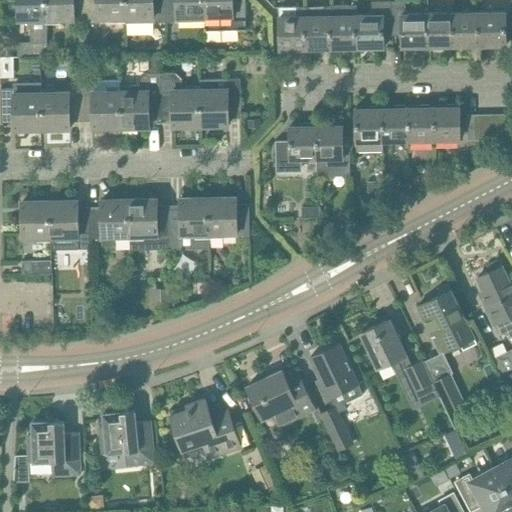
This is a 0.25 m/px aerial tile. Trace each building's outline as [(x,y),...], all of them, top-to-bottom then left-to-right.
[(18,0),(19,20),(31,20),(31,43),(18,43),(18,56),(47,56),(46,19),(46,0),(18,0)] [(74,24),(86,24),(85,0),(46,0),(46,19),(74,19),(74,24)] [(100,18),(125,17),(125,0),(85,0),(86,24),(100,23),(100,18)] [(153,22),(166,21),(165,0),(125,0),(125,17),(153,16),(153,22)] [(165,0),(166,21),(179,21),(179,16),(205,15),(204,0),(165,0)] [(204,0),(205,15),(205,30),(246,30),(245,0),(204,0)] [(384,35),(393,35),(392,1),(372,1),(373,14),(357,14),(357,48),(360,48),(360,51),(371,50),(371,48),(384,48),(384,35)] [(479,12),(480,46),(483,46),(483,48),(493,48),(493,45),(506,45),(506,11),(479,12)] [(479,12),(453,13),(454,46),(456,46),(456,49),(467,48),(467,46),(480,46),(479,12)] [(417,47),(429,47),(428,13),(402,14),(403,48),(406,47),(406,50),(417,49),(417,47)] [(454,46),(453,13),(428,13),(429,47),(431,47),(431,49),(441,49),(441,47),(454,46)] [(357,14),(331,15),(332,49),(334,49),(334,51),(345,51),(345,49),(357,48),(357,14)] [(280,50),(306,49),(305,15),(280,16),(280,50)] [(332,49),(331,15),(305,15),(306,49),(308,49),(308,51),(319,51),(319,49),(332,49)] [(120,85),(121,91),(121,127),(149,127),(149,115),(161,114),(160,84),(160,72),(145,72),(140,78),(140,85),(120,85)] [(199,74),(199,89),(200,126),(228,125),(228,113),(241,113),(240,73),(199,74)] [(174,84),(160,84),(161,114),(173,114),(173,126),(200,126),(199,89),(174,89),(174,84)] [(69,92),(41,92),(42,129),(70,128),(70,116),(81,116),(80,86),(69,86),(69,92)] [(95,86),(80,86),(81,116),(93,116),(94,128),(121,127),(121,91),(95,91),(95,86)] [(16,88),(1,88),(1,118),(14,118),(14,129),(42,129),(41,92),(16,93),(16,88)] [(445,106),(433,107),(434,141),(460,140),(459,106),(456,106),(456,104),(445,104),(445,106)] [(382,108),(383,151),(383,142),(408,141),(407,107),(403,107),(403,105),(393,105),(393,108),(382,108)] [(408,141),(434,141),(433,107),(429,107),(429,105),(419,105),(419,107),(407,107),(408,141)] [(356,108),(357,151),(383,151),(382,108),(356,108)] [(511,138),(511,113),(503,114),(504,139),(511,138)] [(480,140),(479,114),(467,114),(467,140),(480,140)] [(492,139),(491,114),(479,114),(480,140),(492,139)] [(504,139),(503,114),(491,114),(492,139),(504,139)] [(261,120),(248,120),(248,128),(261,128),(261,120)] [(317,161),(316,127),(314,127),(314,125),(303,125),(303,128),(290,128),(290,140),(276,140),(276,172),(278,171),(291,170),(302,170),(302,162),(317,161)] [(342,125),(316,125),(317,159),(317,176),(350,175),(350,137),(343,137),(342,125)] [(432,169),(418,176),(423,186),(437,178),(432,169)] [(369,193),(384,192),(384,181),(369,182),(369,193)] [(384,192),(399,191),(399,181),(384,181),(384,192)] [(210,248),(209,234),(208,197),(181,198),(181,210),(169,210),(170,249),(210,248)] [(236,197),(208,197),(209,234),(236,233),(236,238),(250,238),(249,209),(236,209),(236,197)] [(130,250),(170,249),(169,210),(157,210),(157,198),(129,199),(130,235),(130,250)] [(102,212),(90,212),(91,241),(103,241),(103,236),(130,235),(129,199),(101,200),(102,212)] [(78,242),(91,241),(90,212),(78,212),(78,200),(50,201),(51,237),(77,237),(78,242)] [(23,238),(51,237),(50,201),(22,201),(23,238)] [(317,206),(302,207),(302,217),(318,217),(317,206)] [(317,206),(318,217),(334,217),(334,206),(317,206)] [(22,260),(22,274),(52,273),(51,259),(22,260)] [(487,265),(490,271),(477,278),(483,291),(479,293),(486,306),(490,304),(498,321),(494,323),(497,329),(502,333),(508,333),(511,331),(511,285),(499,259),(487,265)] [(460,351),(477,343),(449,283),(438,289),(441,295),(418,306),(431,334),(435,333),(443,350),(444,352),(457,346),(460,351)] [(155,313),(160,313),(171,313),(170,290),(154,291),(155,313)] [(173,306),(179,306),(182,306),(181,291),(173,291),(173,306)] [(391,361),(396,374),(405,370),(414,390),(433,382),(423,360),(412,365),(390,319),(361,333),(377,368),(391,361)] [(347,402),(364,394),(339,343),(310,356),(321,378),(317,380),(326,398),(342,390),(347,402)] [(511,351),(493,360),(511,401),(511,351)] [(425,361),(457,430),(476,421),(443,352),(425,361)] [(282,370),(266,377),(247,386),(262,419),(284,409),(289,421),(313,410),(315,408),(300,376),(288,381),(282,370)] [(171,414),(183,449),(204,442),(209,457),(240,446),(230,414),(213,420),(205,398),(186,404),(188,408),(171,414)] [(336,406),(321,413),(338,449),(353,443),(336,406)] [(315,408),(313,410),(318,421),(324,419),(321,413),(318,407),(315,408)] [(99,426),(102,454),(126,451),(127,465),(155,463),(151,420),(136,422),(135,410),(103,413),(104,425),(99,426)] [(32,434),(27,434),(28,462),(52,461),(53,475),(81,474),(79,432),(65,432),(64,420),(32,422),(32,434)] [(511,459),(495,469),(511,500),(511,459)] [(511,511),(511,500),(495,469),(473,481),(469,474),(456,481),(468,505),(481,498),(487,511),(511,511)] [(443,507),(433,511),(463,511),(454,493),(440,500),(443,507)] [(90,499),(91,511),(106,510),(105,498),(90,499)]
